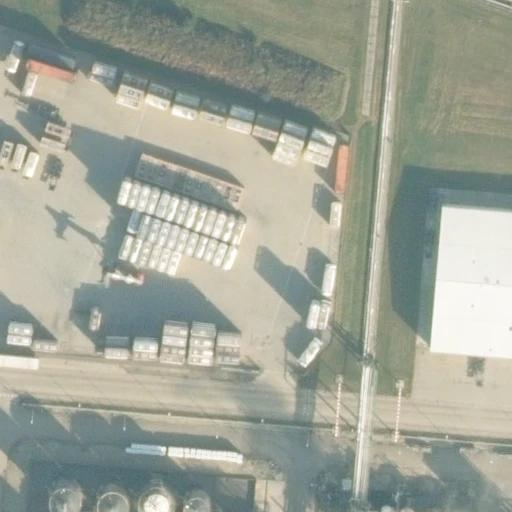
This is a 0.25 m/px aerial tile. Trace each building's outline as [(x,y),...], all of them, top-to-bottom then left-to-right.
[(28,68),(74,81),(83,49),(37,36),(28,68)] [(125,81),(130,63),(88,51),(80,80),(108,87),(111,77),(125,81)] [(88,241),(152,263),(143,250),(161,238),(171,242),(160,226),(164,223),(173,226),(176,215),(185,209),(191,218),(192,218),(183,241),(220,254),(194,216),(228,228),(222,219),(241,206),(198,191),(203,176),(211,187),(215,175),(207,173),(209,166),(123,135),(95,214),(105,218),(103,226),(97,217),(88,241)] [(511,355),(511,209),(443,204),(431,348),(489,353),(511,355)] [(80,331),(79,352),(245,362),(247,331),(195,328),(194,335),(165,334),(166,328),(140,326),(140,335),(107,333),(80,331)] [(84,475),(58,477),(59,503),(85,502),(84,475)] [(124,478),(105,489),(116,509),(135,498),(124,478)] [(156,506),(174,504),(172,483),(153,485),(156,506)]
